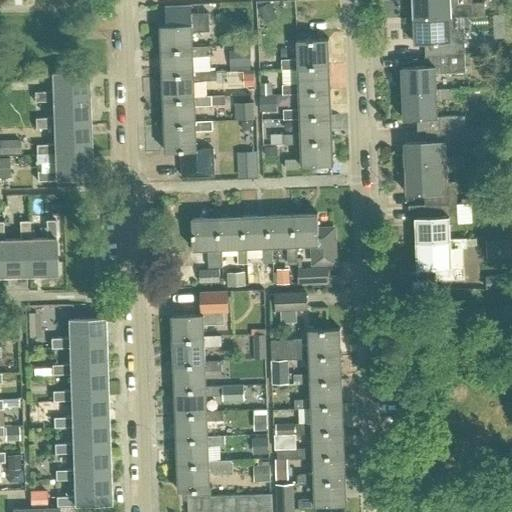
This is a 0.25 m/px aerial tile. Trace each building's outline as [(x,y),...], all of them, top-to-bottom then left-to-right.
[(454,19),(454,20),(485,19),(484,3),(471,4),(471,6),(454,7),(453,0),(412,0),(414,20),(454,19)] [(192,33),(209,32),(208,14),(191,15),(190,7),(165,8),(165,27),(159,27),(160,52),(191,51),(190,48),(192,48),(192,33)] [(455,32),(454,20),(454,19),(414,20),(415,45),(424,44),(425,58),(465,56),(464,32),(455,32)] [(281,61),(281,70),(297,69),(298,69),(298,67),(330,66),(329,39),(296,40),(297,60),(281,61)] [(190,48),(191,51),(160,52),(161,76),(191,74),(191,72),(193,73),(193,58),(209,57),(209,47),(192,48),(190,48)] [(436,92),(436,90),(436,73),(465,72),(465,56),(425,58),(425,67),(401,68),(402,94),(436,92)] [(298,85),(283,86),(283,95),(298,94),(300,94),(300,90),(331,89),(330,66),(298,67),(298,69),(297,69),(298,85)] [(50,70),(51,89),(33,90),(33,100),(51,99),(51,97),(87,96),(86,68),(50,70)] [(194,83),(210,82),(210,72),(193,73),(191,72),(191,74),(161,76),(163,102),(192,101),(192,98),(195,98),(194,83)] [(262,82),(262,94),(272,94),(272,82),(262,82)] [(298,94),(299,110),(283,111),(283,120),(299,119),(301,119),(301,116),(332,114),(331,89),(300,90),(300,94),(298,94)] [(464,128),(493,127),(493,126),(458,128),(457,116),(437,117),(437,99),(452,98),(452,89),(436,90),(436,92),(402,94),(403,120),(434,118),(434,130),(464,129),(464,128)] [(51,97),(51,99),(51,116),(34,117),(34,126),(52,126),(52,124),(88,122),(87,96),(51,97)] [(192,101),(163,102),(164,126),(193,125),(193,122),(196,122),(195,107),(211,106),(211,97),(195,98),(192,98),(192,101)] [(301,119),(299,119),(299,134),(285,135),(285,145),(300,144),(302,144),(302,141),(333,140),(332,114),(301,116),(301,119)] [(253,120),(242,121),(243,131),(253,130),(253,120)] [(52,142),(35,143),(35,153),(54,153),(54,151),(89,149),(88,122),(52,124),(52,126),(52,142)] [(193,125),(164,126),(165,153),(181,152),(182,178),(214,177),(213,150),(197,150),(196,132),(212,131),(212,122),(196,122),(193,122),(193,125)] [(446,158),(445,140),(493,139),(493,127),(464,128),(464,129),(434,130),(439,130),(439,142),(404,143),(405,168),(446,166),(446,167),(464,166),(464,157),(446,158)] [(285,145),(285,135),(270,135),(271,145),(285,145)] [(0,139),(0,153),(20,153),(19,139),(0,139)] [(300,144),(301,159),(285,159),(286,170),(303,169),(303,166),(334,165),(333,140),(302,141),(302,144),(300,144)] [(278,146),(265,146),(265,156),(278,156),(278,146)] [(54,168),(35,169),(36,179),(54,179),(54,177),(90,176),(89,149),(54,151),(54,153),(54,168)] [(237,151),(238,177),(257,176),(256,150),(237,151)] [(447,182),(446,167),(446,166),(405,168),(406,194),(424,194),(424,205),(457,204),(456,182),(447,182)] [(505,202),(495,206),(500,217),(510,213),(505,202)] [(425,217),(414,217),(415,243),(449,242),(449,239),(448,224),(458,224),(457,204),(424,205),(425,217)] [(317,214),(292,215),(293,245),(296,245),(296,246),(311,245),(312,263),(315,266),(336,265),(334,231),(331,228),(317,229),(317,214)] [(292,215),(267,216),(268,246),(271,246),(271,247),(286,246),(287,263),(297,262),(296,246),(296,245),(293,245),(292,215)] [(272,263),(271,247),(271,246),(268,246),(267,216),(241,217),(242,247),(246,247),(246,248),(261,247),(262,264),(272,263)] [(241,217),(217,218),(218,248),(221,247),(221,249),(237,248),(237,265),(246,264),(246,248),(246,247),(242,247),(241,217)] [(217,218),(190,219),(192,251),(212,250),(212,266),(222,265),(221,249),(221,247),(218,248),(217,218)] [(19,235),(2,235),(3,273),(30,272),(29,235),(28,219),(18,220),(19,235)] [(54,234),(57,234),(56,219),(44,219),(45,234),(29,235),(30,272),(56,271),(54,234)] [(449,239),(449,242),(415,243),(416,269),(434,268),(435,280),(463,279),(463,267),(450,267),(449,249),(466,248),(466,238),(449,239)] [(511,239),(493,240),(494,258),(511,258),(511,239)] [(297,269),(298,284),(328,282),(328,268),(297,269)] [(510,275),(486,276),(487,289),(511,288),(510,275)] [(306,291),(275,292),(275,311),(307,310),(306,291)] [(227,296),(200,297),(201,315),(170,316),(171,341),(202,340),(202,337),(203,337),(203,321),(220,321),(219,311),(227,311),(227,296)] [(68,335),(49,336),(49,347),(68,347),(104,345),(103,316),(67,318),(68,335)] [(310,356),(340,354),(340,330),(307,331),(307,340),(270,341),(271,360),(286,360),(308,359),(310,359),(310,356)] [(265,358),(265,335),(253,335),(253,358),(265,358)] [(203,337),(202,337),(202,340),(171,341),(172,367),(204,366),(203,362),(205,362),(204,347),(220,346),(220,336),(203,337)] [(104,345),(68,347),(69,363),(50,364),(50,375),(69,374),(105,372),(104,345)] [(340,354),(310,356),(310,359),(308,359),(309,375),(292,376),(293,385),(309,385),(311,384),(311,381),(341,380),(340,354)] [(286,360),(271,360),(271,385),(287,384),(286,360)] [(204,366),(172,367),(173,392),(204,391),(204,387),(207,387),(206,371),(221,371),(221,361),(205,362),(203,362),(204,366)] [(69,390),(50,390),(51,400),(70,399),(106,398),(105,372),(69,374),(69,390)] [(312,405),(342,404),(341,380),(311,381),(311,384),(309,385),(310,400),(294,400),(294,411),(310,410),(312,410),(312,405)] [(224,384),(224,400),(245,400),(245,384),(224,384)] [(205,413),(207,412),(206,396),(222,396),(222,386),(207,387),(204,387),(204,391),(173,392),(174,417),(206,416),(205,413)] [(70,416),(51,417),(52,426),(71,426),(107,424),(106,398),(70,399),(70,416)] [(342,404),(312,405),(312,410),(310,410),(311,425),(295,425),(295,435),(311,434),(313,435),(313,431),(343,430),(342,404)] [(206,440),(206,437),(208,438),(207,422),(223,422),(223,411),(207,412),(205,413),(206,416),(174,417),(175,441),(206,440)] [(254,414),(254,430),(267,430),(267,414),(254,414)] [(71,443),(53,444),(53,453),(72,452),(109,451),(107,424),(71,426),(71,443)] [(18,426),(4,427),(5,440),(19,440),(18,426)] [(314,456),(344,455),(343,430),(313,431),(313,435),(311,434),(312,450),(278,451),(278,461),(287,460),(312,459),(314,459),(314,456)] [(207,462),(208,462),(208,447),(224,446),(223,437),(208,438),(206,437),(206,440),(175,441),(176,466),(207,465),(207,462)] [(268,437),(253,437),(253,454),(269,453),(268,437)] [(73,470),(54,471),(55,480),(73,479),(110,478),(109,451),(72,452),(73,470)] [(19,454),(7,455),(7,469),(20,469),(19,454)] [(313,475),(297,475),(297,486),(313,485),(315,485),(315,482),(345,480),(344,455),(314,456),(314,459),(312,459),(313,475)] [(276,461),(276,480),(287,480),(287,460),(278,461),(276,461)] [(232,461),(225,462),(208,462),(207,462),(207,465),(176,466),(177,492),(187,492),(199,492),(209,491),(208,472),(213,476),(232,475),(232,461)] [(270,465),(254,465),(255,482),(271,481),(270,465)] [(110,478),(73,479),(73,495),(55,496),(55,506),(56,506),(58,506),(73,505),(111,503),(110,478)] [(316,507),(346,506),(345,480),(315,482),(315,485),(313,485),(314,500),(298,500),(298,510),(316,510),(316,507)] [(276,511),(295,511),(295,484),(275,485),(276,511)] [(30,495),(30,505),(46,505),(46,489),(31,489),(30,489),(30,495)] [(209,491),(199,492),(199,511),(211,511),(211,497),(209,497),(209,491)] [(199,511),(199,492),(187,492),(187,511),(199,511)] [(259,496),(259,511),(271,511),(271,495),(259,496)] [(235,511),(235,496),(224,497),(224,511),(235,511)] [(248,511),(248,496),(235,496),(235,511),(248,511)] [(259,511),(259,496),(248,496),(248,511),(259,511)] [(224,511),(224,497),(211,497),(211,511),(224,511)]
